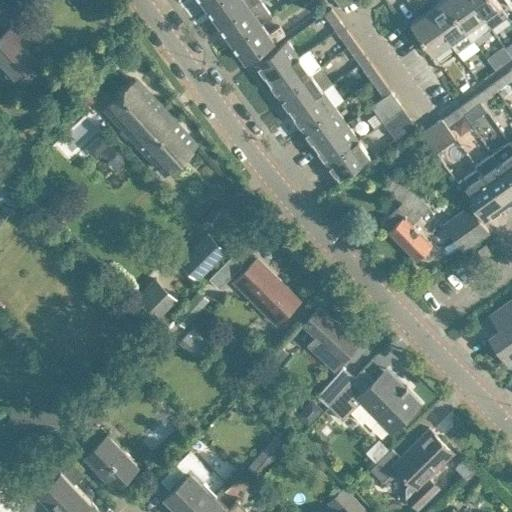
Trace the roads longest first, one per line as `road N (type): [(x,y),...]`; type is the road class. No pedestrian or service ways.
road 1 (tertiary): [(419,334),(268,175),(140,0)]
road 2 (residential): [(429,121),(352,13),(371,0)]
road 3 (tertiary): [(511,429),(419,334)]
road 4 (residential): [(419,334),(511,256)]
